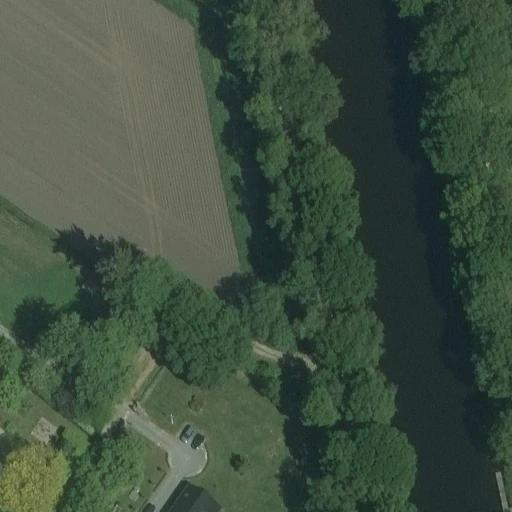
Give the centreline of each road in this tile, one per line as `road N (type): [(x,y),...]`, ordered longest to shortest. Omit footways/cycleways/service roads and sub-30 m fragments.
road 1 (track): [(249,0),(333,352)]
road 2 (track): [(446,0),(511,326)]
road 3 (track): [(333,352),(365,511)]
